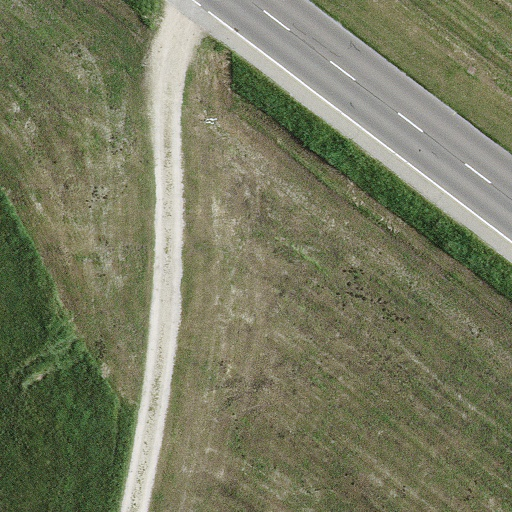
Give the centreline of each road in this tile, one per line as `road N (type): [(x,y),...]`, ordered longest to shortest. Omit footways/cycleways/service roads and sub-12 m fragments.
road 1 (track): [(132,511),(166,281),(167,92),(174,40),(194,0)]
road 2 (secondary): [(511,199),(249,0)]
